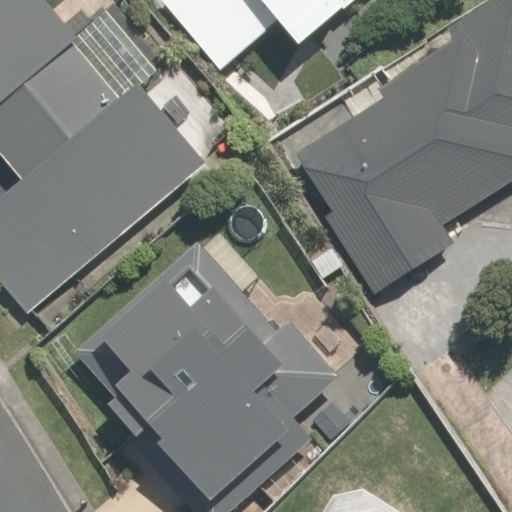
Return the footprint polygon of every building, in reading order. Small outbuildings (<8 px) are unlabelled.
[(122,99),(76,43),(82,38),(49,0),(0,0),(0,150),(25,180),(0,201),(0,276),(29,312),(207,163),(140,83),(122,99)] [(171,0),(231,74),(304,17),(330,51),(395,0),(171,0)] [(386,99),(297,154),(380,287),(453,242),(446,231),(511,190),(511,0),(509,0),(453,35),(459,44),(381,92),(386,99)] [(278,332),(200,245),(77,357),(155,443),(143,454),(195,511),(229,511),(313,437),(296,418),(340,378),(289,322),(278,332)] [(325,277),(345,265),(335,249),(314,261),(325,277)]
